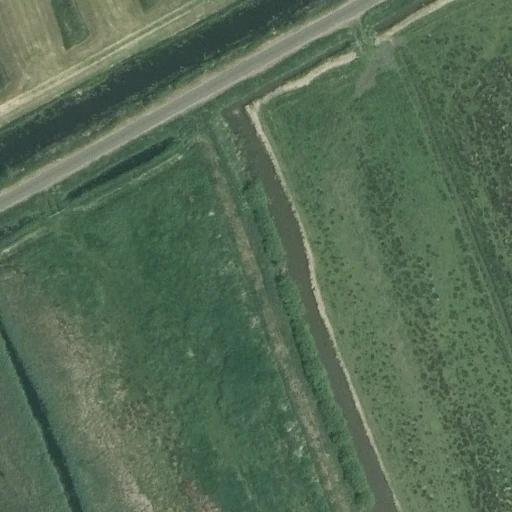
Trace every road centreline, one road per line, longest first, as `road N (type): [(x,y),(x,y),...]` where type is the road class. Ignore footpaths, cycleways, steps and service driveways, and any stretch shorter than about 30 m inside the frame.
road 1 (track): [(337,511),(177,105)]
road 2 (unclassified): [(0,203),(370,0)]
